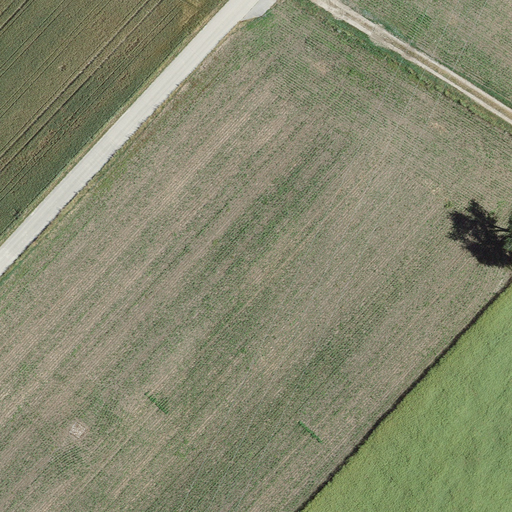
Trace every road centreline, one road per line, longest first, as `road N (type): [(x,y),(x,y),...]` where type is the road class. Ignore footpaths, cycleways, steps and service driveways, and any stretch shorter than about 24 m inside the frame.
road 1 (track): [(244,0),(0,262)]
road 2 (track): [(511,125),(316,0)]
